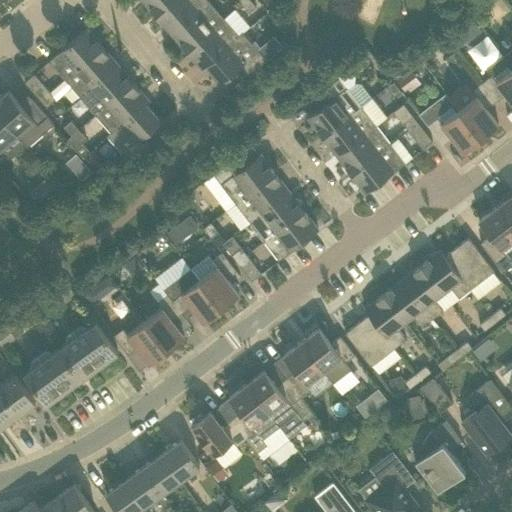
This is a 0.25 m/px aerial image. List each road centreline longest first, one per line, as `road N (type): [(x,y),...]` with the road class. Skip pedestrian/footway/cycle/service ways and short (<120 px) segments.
road 1 (residential): [(0,485),(135,415),(362,241)]
road 2 (residential): [(362,241),(511,150)]
road 3 (residential): [(362,241),(279,127)]
